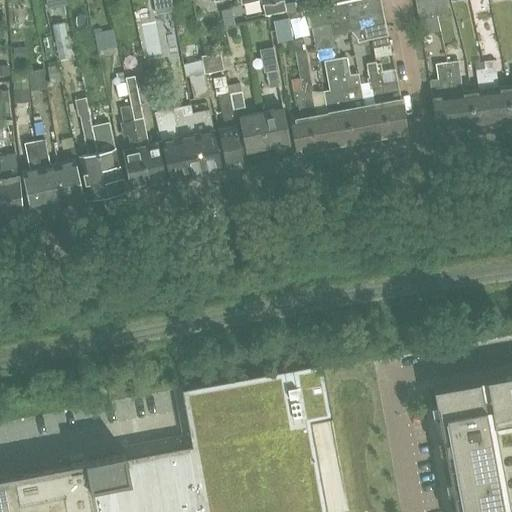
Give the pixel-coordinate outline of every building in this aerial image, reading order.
[(171,0),(153,0),(155,14),(173,11),(171,0)] [(283,0),(240,0),(241,4),(256,0),(261,0),(265,15),(286,10),(283,0)] [(362,0),(351,0),(345,1),(348,19),(350,32),(354,32),(357,31),(359,41),(359,44),(371,41),(370,38),(369,38),(362,0)] [(380,0),(362,0),(369,38),(370,38),(371,41),(373,49),(389,45),(387,35),(381,6),(380,0)] [(414,0),(418,19),(437,15),(434,0),(414,0)] [(434,0),(437,15),(448,12),(445,0),(434,0)] [(348,19),(345,1),(324,6),(328,23),(348,19)] [(324,6),(308,9),(311,27),(316,50),(333,47),(331,36),(328,23),(324,6)] [(289,18),(273,20),(273,22),(275,30),(290,28),(289,18)] [(113,30),(95,34),(98,50),(117,46),(113,30)] [(300,89),(301,94),(304,112),(307,112),(314,149),(332,146),(326,112),(314,114),(310,90),(312,89),(304,41),(294,42),(297,64),(296,65),(298,78),(300,86),(300,89)] [(26,46),(13,47),(14,60),(27,59),(26,46)] [(201,55),(202,60),(205,73),(223,69),(220,54),(201,55)] [(350,83),(349,75),(346,58),(336,59),(340,87),(344,106),(343,106),(349,143),(368,140),(362,105),(363,105),(359,81),(350,83)] [(333,94),(323,96),(326,112),(332,146),(349,143),(343,106),(344,106),(340,87),(336,59),(326,61),(324,62),(329,89),(331,88),(333,94)] [(484,68),(491,123),(509,121),(504,86),(498,87),(494,59),(483,61),(484,68)] [(209,95),(205,73),(202,60),(183,64),(185,76),(189,75),(194,99),(209,95)] [(461,91),(458,60),(447,62),(447,61),(444,62),(446,72),(453,128),(473,125),(468,90),(461,91)] [(386,136),(380,99),(382,98),(378,72),(375,61),(367,63),(370,77),(366,78),(368,89),(372,88),(372,91),(371,92),(373,103),(363,105),(362,105),(368,140),(386,136)] [(436,130),(448,128),(453,128),(446,72),(444,62),(434,63),(436,79),(429,80),(431,95),(436,130)] [(8,65),(0,64),(0,75),(8,75),(8,65)] [(57,64),(47,67),(50,82),(60,80),(57,64)] [(477,89),(468,90),(473,125),(491,123),(484,68),(475,69),(477,89)] [(265,72),(268,87),(280,85),(277,70),(265,72)] [(27,72),(12,73),(13,89),(28,88),(27,72)] [(147,184),(165,180),(157,143),(148,145),(145,130),(136,83),(134,75),(125,77),(134,119),(133,119),(136,132),(147,184)] [(299,78),(291,80),(293,91),(294,91),(300,89),(300,86),(299,78)] [(396,78),(379,81),(382,98),(380,99),(386,136),(399,134),(407,132),(405,125),(401,97),(396,78)] [(124,82),(115,84),(118,97),(127,95),(124,82)] [(239,82),(227,84),(229,93),(230,93),(233,108),(244,106),(239,82)] [(8,90),(0,89),(0,115),(10,116),(8,90)] [(301,94),(300,89),(292,91),(293,96),(295,106),(297,105),(299,117),(288,119),(294,153),(314,149),(307,112),(304,112),(301,94)] [(233,108),(230,93),(229,93),(219,95),(225,126),(218,128),(225,168),(243,164),(233,108)] [(147,184),(136,132),(133,119),(132,119),(129,105),(120,106),(122,122),(120,122),(122,136),(128,135),(130,148),(121,150),(130,188),(147,184)] [(188,105),(173,109),(187,176),(204,172),(190,113),(188,105)] [(267,147),(289,143),(282,107),(260,111),(267,147)] [(178,178),(187,176),(173,109),(154,113),(169,180),(178,178)] [(199,111),(190,113),(204,172),(222,168),(208,109),(199,111)] [(267,147),(260,111),(239,115),(245,151),(267,147)] [(79,155),(88,197),(105,194),(90,125),(88,113),(79,115),(82,127),(87,154),(79,155)] [(34,122),(33,123),(35,135),(44,133),(42,121),(41,121),(34,122)] [(109,121),(90,125),(105,194),(123,190),(114,148),(109,121)] [(34,141),(34,147),(47,206),(48,207),(65,203),(57,162),(49,164),(44,139),(34,141)] [(30,210),(47,206),(34,147),(34,141),(23,143),(29,169),(21,170),(30,210)] [(14,151),(0,153),(0,178),(4,215),(13,213),(21,212),(18,175),(14,151)] [(74,158),(57,162),(65,203),(66,203),(66,202),(83,198),(74,158)] [(102,487),(89,490),(92,511),(327,511),(315,445),(310,421),(309,411),(328,407),(330,417),(331,417),(332,416),(322,362),(181,388),(191,445),(125,457),(125,453),(122,453),(127,479),(128,479),(128,480),(129,482),(128,482),(102,487)] [(511,373),(501,375),(485,378),(485,379),(494,424),(495,430),(511,426),(511,373)] [(479,379),(432,388),(435,404),(441,403),(443,414),(437,415),(438,418),(445,417),(449,436),(441,437),(444,451),(449,480),(449,481),(455,480),(457,490),(451,492),(452,492),(454,507),(454,508),(460,507),(461,511),(509,511),(495,430),(494,424),(485,379),(479,380),(479,379)] [(0,511),(92,511),(89,490),(102,487),(128,482),(129,482),(128,480),(128,479),(127,479),(122,453),(82,461),(73,462),(0,476),(0,511)]
